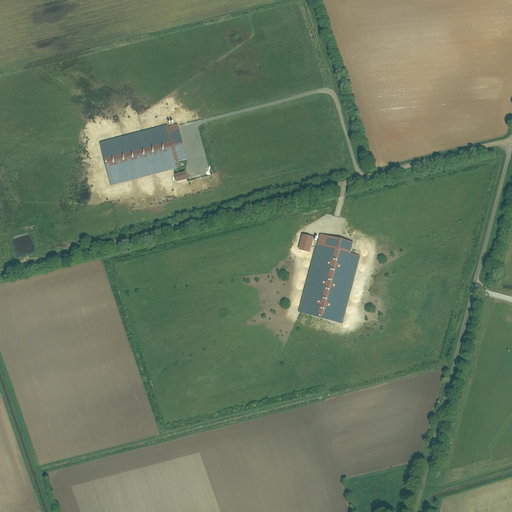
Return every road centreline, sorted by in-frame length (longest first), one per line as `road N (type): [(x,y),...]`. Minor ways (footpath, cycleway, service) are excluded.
road 1 (unclassified): [(511,145),(416,511)]
road 2 (track): [(346,183),(0,273)]
road 3 (unclassified): [(511,139),(346,183)]
